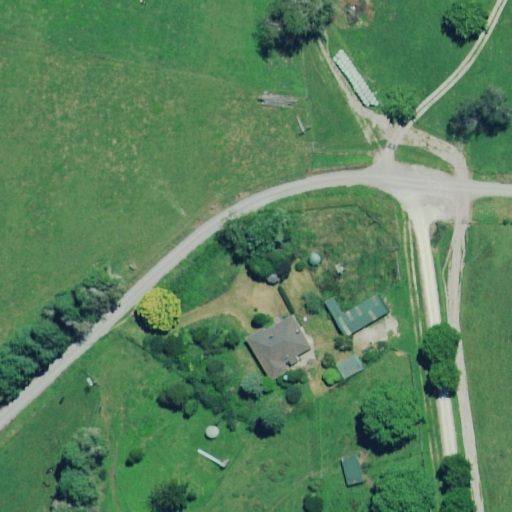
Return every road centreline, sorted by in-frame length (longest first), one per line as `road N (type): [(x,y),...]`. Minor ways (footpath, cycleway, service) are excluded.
road 1 (unclassified): [(0,422),(198,235),(270,194),(344,177),(511,188)]
road 2 (track): [(464,186),(452,308),(481,511)]
road 3 (track): [(464,186),(461,163),(443,148),(361,111),(318,36),(311,0)]
